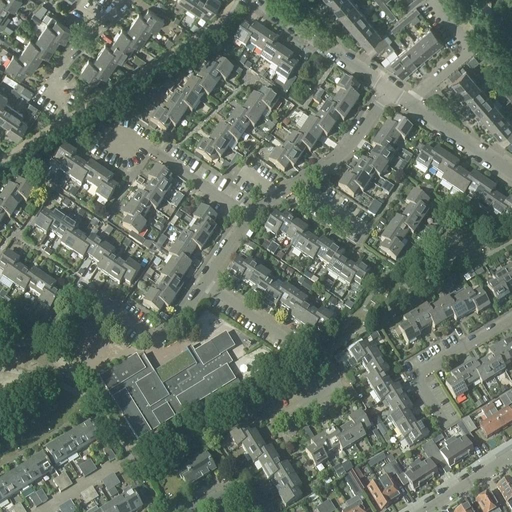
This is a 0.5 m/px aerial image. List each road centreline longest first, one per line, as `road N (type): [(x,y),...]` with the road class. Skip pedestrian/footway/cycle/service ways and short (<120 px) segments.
road 1 (residential): [(280,419),(338,384),(330,368),(201,288)]
road 2 (residential): [(246,217),(149,152),(95,140)]
road 3 (residential): [(201,288),(173,332),(151,341),(74,286)]
road 4 (residential): [(389,91),(254,0)]
road 5 (residential): [(439,411),(419,375),(511,318)]
road 6 (residential): [(63,109),(49,86),(126,0)]
road 7 (residential): [(297,185),(351,147),(389,91)]
road 8 (residential): [(511,173),(406,102)]
